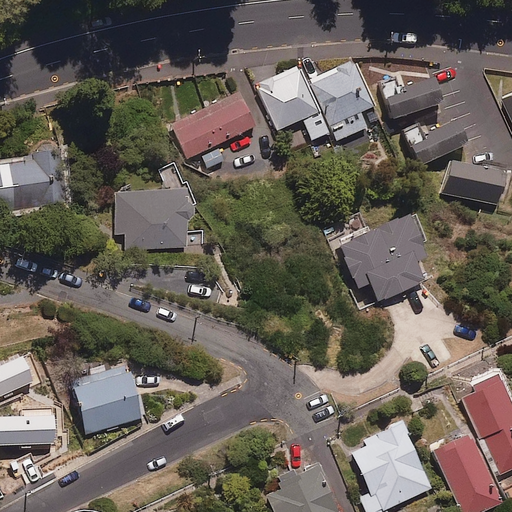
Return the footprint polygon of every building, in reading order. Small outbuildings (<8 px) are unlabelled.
[(304,85),(327,133),(331,131),(335,141),(365,127),(358,112),(372,106),(352,63),(304,85)] [(327,133),(304,85),(296,67),(255,86),(276,130),(302,118),(312,140),(327,133)] [(397,90),(393,80),(381,84),(392,119),(438,104),(430,79),(397,90)] [(511,92),(501,97),(511,121),(511,92)] [(253,126),(237,93),(172,125),(188,158),(253,126)] [(452,123),(423,137),(418,127),(401,135),(417,167),(463,144),(452,123)] [(25,150),(26,160),(0,163),(0,212),(65,203),(56,146),(25,150)] [(502,175),(449,163),(443,193),(495,204),(502,175)] [(189,222),(187,190),(115,193),(117,233),(125,233),(126,249),(186,246),(185,222),(189,222)] [(425,257),(405,214),(337,246),(356,288),(369,282),(378,302),(421,282),(412,263),(425,257)] [(142,417),(126,363),(70,379),(86,433),(142,417)] [(511,468),(511,409),(495,375),(472,387),(474,393),(462,399),(500,475),(511,468)] [(387,426),(388,428),(360,441),(364,448),(350,454),(368,493),(359,497),(366,511),(373,511),(375,511),(389,511),(387,508),(429,488),(404,435),(407,434),(400,420),(387,426)] [(466,435),(431,452),(461,511),(480,511),(499,502),(466,435)] [(337,511),(316,465),(278,482),(281,488),(268,494),(276,511),(337,511)]
